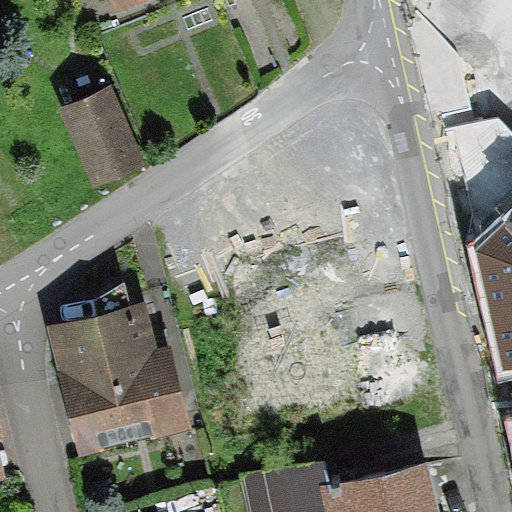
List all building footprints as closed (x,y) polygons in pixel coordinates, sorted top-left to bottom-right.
[(113,77),(60,99),(94,181),(147,159),(113,77)] [(497,374),(511,370),(511,170),(463,214),(497,374)] [(146,290),(47,315),(80,448),(195,419),(174,334),(158,338),(146,290)] [(0,467),(10,465),(0,424),(0,467)] [(443,511),(429,447),(332,468),(327,446),(238,466),(248,511),(443,511)]
